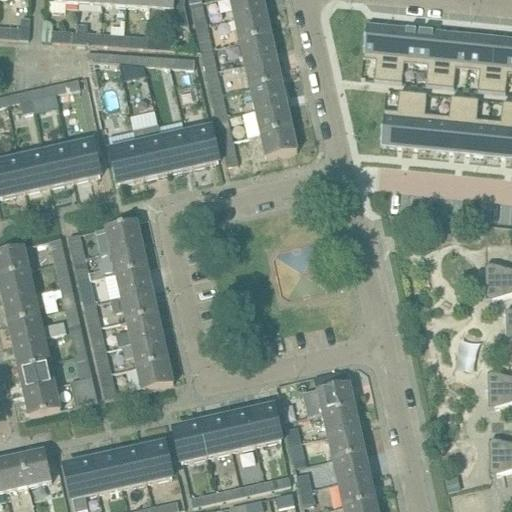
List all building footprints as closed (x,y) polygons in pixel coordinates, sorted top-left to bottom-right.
[(22,0),(0,0),(0,1),(12,2),(12,11),(27,12),(28,4),(22,3),(22,0)] [(78,7),(78,0),(54,0),(54,5),(49,5),(48,15),(65,16),(65,13),(78,14),(79,7),(78,7)] [(78,0),(78,7),(79,7),(91,8),(102,9),(102,0),(78,0)] [(102,0),(102,9),(115,10),(126,10),(126,0),(102,0)] [(150,12),(150,0),(126,0),(126,10),(150,12)] [(150,0),(150,12),(149,23),(160,24),(161,13),(173,13),(172,29),(188,30),(183,10),(184,0),(150,0)] [(229,0),(235,22),(266,15),(262,0),(229,0)] [(190,8),(195,31),(206,28),(201,9),(201,5),(190,8)] [(240,45),(271,38),(266,15),(235,22),(240,45)] [(21,33),(0,31),(0,41),(29,44),(30,33),(31,22),(22,21),(21,33)] [(42,45),(76,47),(77,36),(53,34),(53,24),(43,23),(43,34),(42,45)] [(77,36),(76,47),(100,49),(101,38),(87,37),(88,28),(77,27),(77,36)] [(206,28),(195,31),(201,54),(211,52),(206,28)] [(368,28),(364,65),(376,66),(374,85),(388,87),(388,86),(390,67),(393,30),(368,28)] [(388,86),(388,87),(403,88),(405,69),(416,70),(419,33),(393,30),(390,67),(388,86)] [(419,33),(416,70),(428,71),(426,90),(441,92),(443,73),(447,36),(419,33)] [(443,73),(441,92),(454,93),(456,74),(468,75),(471,38),(447,36),(443,73)] [(124,40),(101,38),(100,49),(123,50),(124,40)] [(245,69),(276,62),(271,38),(240,45),(245,69)] [(471,38),(468,75),(479,76),(477,96),(493,97),(495,78),(498,41),(471,38)] [(123,50),(147,52),(148,41),(124,40),(123,50)] [(173,43),(148,41),(147,52),(172,54),(173,43)] [(495,78),(493,97),(506,99),(508,79),(511,79),(511,42),(498,41),(495,78)] [(201,54),(206,77),(216,75),(211,52),(201,54)] [(121,68),(122,59),(85,56),(86,65),(121,68)] [(122,59),(121,68),(144,69),(144,61),(122,59)] [(144,69),(171,71),(171,62),(144,61),(144,69)] [(194,64),(171,62),(171,71),(194,73),(194,64)] [(250,92),(281,85),(276,62),(245,69),(250,92)] [(216,75),(206,77),(211,101),(222,98),(216,75)] [(78,84),(53,89),(55,98),(80,93),(78,84)] [(281,85),(250,92),(255,115),(287,108),(281,85)] [(53,89),(29,95),(31,104),(43,101),(55,98),(53,89)] [(29,95),(4,101),(6,109),(21,106),(23,118),(34,116),(31,104),(29,95)] [(385,114),(381,149),(409,152),(413,117),(415,96),(399,95),(397,115),(385,114)] [(413,117),(409,152),(435,154),(439,120),(425,118),(428,98),(415,96),(413,117)] [(227,121),(222,98),(211,101),(216,124),(227,121)] [(439,120),(435,154),(458,157),(462,122),(464,102),(451,100),(449,121),(439,120)] [(43,101),(31,104),(34,116),(46,113),(43,101)] [(462,122),(458,157),(486,160),(490,125),(477,124),(479,103),(464,102),(462,122)] [(490,125),(486,160),(511,162),(511,106),(502,106),(500,126),(490,125)] [(261,138),(292,131),(287,108),(255,115),(261,138)] [(233,145),(227,121),(216,124),(221,147),(233,145)] [(137,150),(144,181),(168,175),(161,144),(158,131),(134,136),(137,150)] [(292,131),(261,138),(263,149),(247,153),(250,165),(297,155),(292,131)] [(186,139),(193,170),(217,164),(210,133),(186,139)] [(161,144),(168,175),(193,170),(186,139),(161,144)] [(233,145),(221,147),(227,171),(238,168),(233,145)] [(67,153),(74,184),(99,178),(92,147),(67,153)] [(119,186),(144,181),(137,150),(112,155),(119,186)] [(43,158),(50,189),(74,184),(67,153),(43,158)] [(18,164),(25,195),(50,189),(43,158),(18,164)] [(0,196),(1,201),(25,195),(18,164),(0,167),(0,196)] [(106,232),(95,234),(101,257),(111,255),(142,248),(137,224),(106,232)] [(73,263),(84,261),(79,238),(68,241),(73,263)] [(49,245),(55,268),(66,265),(61,243),(49,245)] [(101,257),(99,257),(104,281),(116,279),(116,278),(147,271),(142,248),(111,255),(101,257)] [(0,279),(29,273),(24,250),(0,255),(0,279)] [(84,261),(73,263),(79,287),(90,285),(84,261)] [(60,291),(71,288),(66,265),(55,268),(60,291)] [(511,273),(492,268),(485,268),(486,303),(492,303),(511,297),(511,312),(505,313),(506,366),(511,366),(511,380),(494,376),(488,376),(488,412),(495,411),(511,406),(511,447),(495,443),(489,443),(490,478),(496,478),(511,473),(511,273)] [(109,304),(152,294),(147,271),(116,278),(116,279),(104,281),(109,304)] [(0,279),(0,289),(3,304),(34,297),(29,273),(0,279)] [(90,285),(79,287),(84,310),(95,307),(90,285)] [(76,312),(71,288),(60,291),(60,292),(42,296),(42,295),(34,297),(3,304),(8,327),(39,320),(36,306),(44,304),(47,316),(58,314),(55,302),(57,302),(56,300),(62,299),(65,314),(76,312)] [(126,325),(158,318),(152,294),(109,304),(112,318),(124,315),(126,325)] [(95,307),(84,310),(89,333),(100,331),(95,307)] [(70,338),(82,335),(76,312),(65,314),(70,338)] [(119,351),(122,350),(163,341),(158,318),(126,325),(129,336),(116,339),(119,351)] [(42,332),(39,320),(8,327),(14,350),(45,343),(44,342),(66,337),(64,327),(42,332)] [(100,331),(89,333),(94,356),(106,354),(100,331)] [(87,358),(82,335),(70,338),(75,361),(87,358)] [(137,371),(168,364),(163,341),(122,350),(125,363),(135,361),(137,371)] [(14,350),(19,374),(50,367),(45,343),(14,350)] [(461,345),(461,370),(476,371),(477,346),(461,345)] [(106,354),(94,356),(100,380),(111,377),(106,354)] [(87,358),(75,361),(65,363),(70,386),(81,383),(92,381),(87,358)] [(168,364),(137,371),(142,395),(173,388),(168,364)] [(19,374),(24,397),(55,390),(50,367),(19,374)] [(111,377),(100,380),(105,404),(116,401),(111,377)] [(75,411),(97,405),(92,382),(70,387),(75,411)] [(322,417),(354,410),(349,387),(317,394),(322,417)] [(473,484),(453,388),(429,393),(449,489),(473,484)] [(60,413),(55,390),(24,397),(29,420),(60,413)] [(327,440),(360,433),(354,410),(322,417),(327,440)] [(248,417),(255,448),(280,442),(273,411),(248,417)] [(224,422),(231,453),(255,448),(248,417),(224,422)] [(199,428),(206,459),(231,453),(224,422),(199,428)] [(182,464),(206,459),(199,428),(175,433),(182,464)] [(286,434),(289,449),(300,447),(297,432),(286,434)] [(332,464),(365,456),(360,433),(327,440),(332,464)] [(300,447),(289,449),(293,465),(304,463),(300,447)] [(164,448),(139,454),(146,485),(149,498),(160,496),(158,483),(171,480),(170,474),(176,472),(171,450),(165,451),(164,448)] [(21,459),(29,491),(52,485),(45,454),(21,459)] [(115,459),(122,491),(146,485),(139,454),(115,459)] [(338,487),(370,480),(365,456),(332,464),(338,487)] [(21,459),(0,464),(0,473),(5,496),(29,491),(21,459)] [(115,459),(90,464),(97,496),(122,491),(115,459)] [(86,511),(84,499),(97,496),(90,464),(66,470),(75,511),(86,511)] [(300,496),(311,494),(307,478),(297,480),(300,496)] [(343,510),(375,503),(370,480),(338,487),(343,510)] [(288,481),(264,486),(266,495),(290,490),(288,481)] [(264,486),(240,492),(242,501),(266,495),(264,486)] [(215,497),(217,506),(242,501),(240,492),(215,497)] [(311,494),(300,496),(304,511),(314,509),(311,494)] [(193,511),(217,506),(215,497),(191,502),(193,511)] [(292,497),(276,501),(278,511),(282,511),(295,509),(292,498),(292,497)] [(342,511),(377,511),(375,503),(343,510),(342,511)]
